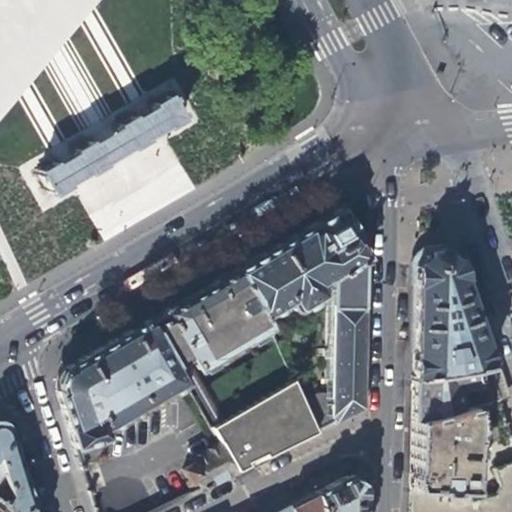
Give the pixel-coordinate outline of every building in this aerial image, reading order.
[(162,89),(26,169),(40,192),(176,113),(162,89)] [(166,138),(73,186),(101,238),(193,190),(166,138)] [(313,393),(302,398),(316,433),(330,425),(358,411),(360,340),(362,260),(335,212),(237,272),(269,319),(282,308),(284,313),(288,314),(292,314),(314,300),(316,295),(313,289),(315,289),(321,300),(320,350),(317,350),(317,357),(320,359),(319,395),(313,393)] [(409,383),(468,372),(484,369),(470,328),(448,263),(434,254),(419,256),(411,270),(410,341),(409,383)] [(209,427),(217,442),(235,472),(316,433),(302,398),(292,378),(221,420),(199,380),(277,331),(269,319),(237,272),(196,296),(149,323),(187,386),(209,427)] [(149,323),(104,347),(60,371),(53,388),(76,450),(105,438),(103,430),(187,386),(149,323)] [(451,394),(455,412),(466,409),(467,409),(495,402),(489,385),(484,369),(468,372),(473,388),(451,394)] [(408,423),(455,412),(451,394),(473,388),(468,372),(409,383),(409,395),(408,423)] [(455,412),(408,423),(406,490),(406,498),(467,497),(467,462),(477,462),(477,453),(478,443),(465,442),(466,409),(455,412)] [(0,480),(2,485),(0,485),(0,508),(4,511),(12,511),(30,506),(5,428),(4,426),(1,423),(0,422),(0,480)] [(180,485),(186,497),(196,493),(235,472),(217,442),(185,461),(187,465),(177,471),(183,483),(180,485)] [(467,497),(406,498),(405,511),(511,511),(511,463),(489,470),(495,488),(491,496),(467,503),(467,497)] [(308,497),(311,511),(355,511),(356,488),(344,479),(308,497)] [(283,509),(283,511),(311,511),(308,497),(283,509)]
